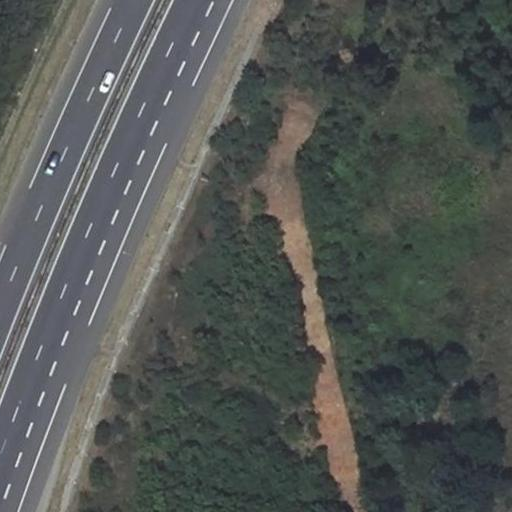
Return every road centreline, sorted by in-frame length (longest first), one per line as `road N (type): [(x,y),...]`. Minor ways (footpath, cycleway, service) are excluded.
road 1 (motorway): [(0,448),(62,287),(191,0)]
road 2 (motorway): [(135,0),(0,308)]
